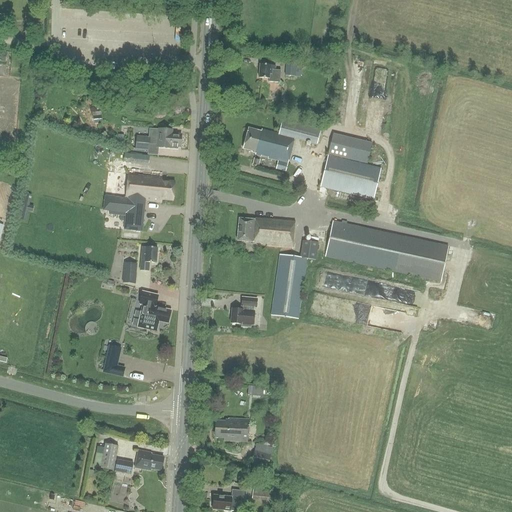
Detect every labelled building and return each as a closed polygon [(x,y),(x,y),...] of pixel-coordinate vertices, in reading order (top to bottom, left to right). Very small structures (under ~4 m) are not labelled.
[(302,65),(286,63),(285,76),(301,78),(302,65)] [(279,83),(280,71),(275,71),(275,66),(260,65),(259,79),(269,80),(269,83),(279,83)] [(285,172),(293,139),(317,145),(321,130),(282,120),(278,135),(261,131),(261,133),(249,130),(243,149),(252,152),(252,153),(256,154),(255,156),(278,161),(276,170),(285,172)] [(172,135),(173,131),(158,129),(158,130),(149,129),(148,138),(136,137),(135,150),(148,151),(147,155),(158,156),(158,148),(162,148),(162,149),(170,149),(170,150),(178,150),(178,147),(180,147),(181,136),(172,135)] [(333,134),(328,155),(367,165),(372,144),(370,144),(370,146),(365,145),(366,142),(333,134)] [(138,163),(139,155),(128,154),(127,162),(138,163)] [(381,169),(327,156),(320,188),(373,201),(381,169)] [(162,178),(127,174),(125,199),(127,199),(124,230),(142,232),(145,201),(161,203),(162,200),(173,201),(175,182),(161,181),(162,178)] [(122,213),(123,198),(105,196),(103,211),(122,213)] [(292,250),(295,222),(256,218),(256,221),(239,220),(237,241),(253,243),(253,246),(292,250)] [(325,258),(440,283),(448,247),(346,225),(347,222),(342,221),(341,224),(333,222),(325,258)] [(279,255),(271,316),(299,320),(307,259),(316,261),(318,243),(302,241),(300,258),(279,255)] [(142,248),(141,263),(140,272),(149,272),(150,264),(156,264),(158,249),(142,248)] [(123,283),(135,284),(137,264),(124,263),(123,283)] [(140,305),(143,306),(138,326),(157,331),(159,322),(168,324),(171,312),(155,308),(158,297),(143,293),(140,305)] [(231,324),(241,325),(241,328),(251,329),(251,326),(253,326),(254,313),(253,312),(254,309),(256,309),(257,301),(242,299),(242,308),(243,308),(243,311),(232,310),(231,324)] [(124,368),(116,366),(121,349),(109,346),(103,372),(122,377),(124,368)] [(248,443),(249,420),(228,419),(228,420),(224,420),(224,422),(216,421),(215,433),(214,434),(214,436),(215,437),(215,438),(224,439),(223,441),(248,443)] [(97,447),(93,468),(113,472),(118,447),(105,444),(104,448),(97,447)] [(161,472),(164,458),(151,455),(151,454),(139,451),(135,469),(151,472),(152,470),(161,472)] [(270,457),(254,452),(251,464),(267,468),(270,457)] [(131,475),(133,463),(117,460),(115,472),(131,475)] [(292,493),(253,489),(252,499),(275,502),(275,501),(291,503),(292,493)] [(229,511),(235,511),(239,511),(241,500),(245,500),(246,493),(232,491),(232,498),(214,496),(214,503),(212,503),(212,507),(213,508),(213,510),(223,511),(224,511),(227,511),(228,511),(229,511)]
